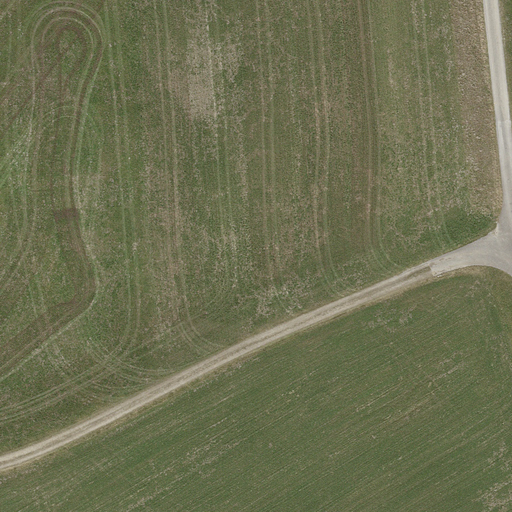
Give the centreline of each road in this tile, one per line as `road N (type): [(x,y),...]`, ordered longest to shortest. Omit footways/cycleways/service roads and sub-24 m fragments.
road 1 (track): [(0,465),(31,457),(292,326),(511,246)]
road 2 (track): [(511,203),(490,0)]
